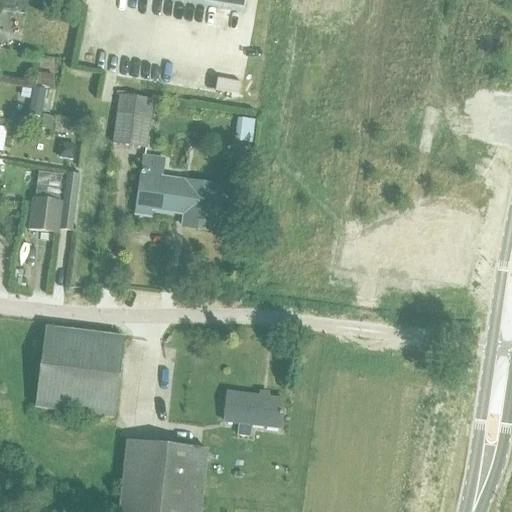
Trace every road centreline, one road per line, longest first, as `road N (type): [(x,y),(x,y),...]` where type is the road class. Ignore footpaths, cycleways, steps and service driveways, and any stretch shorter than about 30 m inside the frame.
road 1 (track): [(360,331),(378,256),(419,204),(452,0)]
road 2 (residential): [(298,323),(0,306)]
road 3 (tertiary): [(491,346),(478,437),(482,476)]
